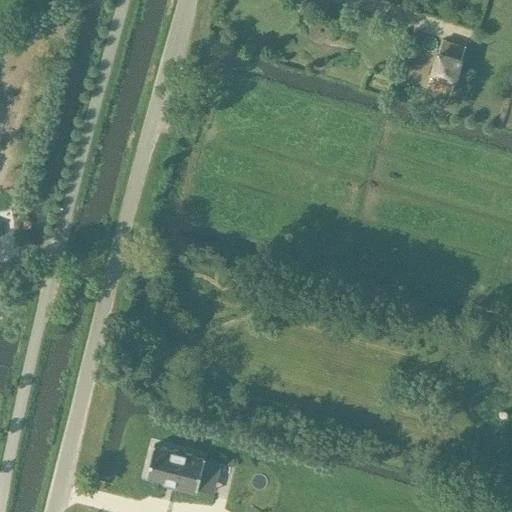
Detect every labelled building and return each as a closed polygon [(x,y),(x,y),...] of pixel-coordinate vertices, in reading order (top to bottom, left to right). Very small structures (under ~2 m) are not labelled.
[(437,48),(429,76),(431,76),(427,87),(451,94),(454,83),(456,84),(464,56),(462,56),(465,45),(442,38),(439,49),(437,48)] [(263,272),(255,303),(278,309),(286,279),(263,272)] [(290,407),(258,397),(254,411),(286,421),(290,407)] [(173,487),(195,493),(204,457),(154,444),(146,476),(174,483),(173,487)] [(219,496),(225,461),(213,459),(206,494),(219,496)]
